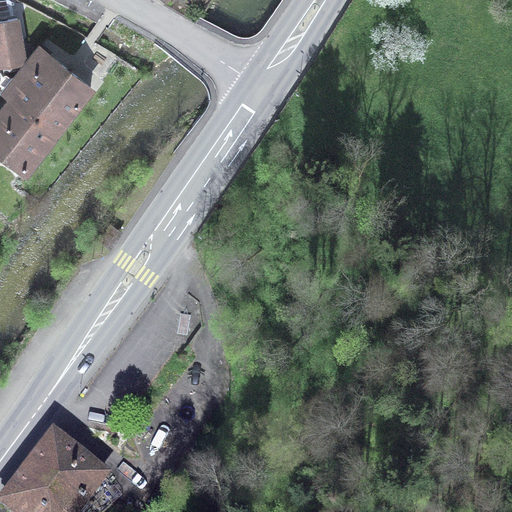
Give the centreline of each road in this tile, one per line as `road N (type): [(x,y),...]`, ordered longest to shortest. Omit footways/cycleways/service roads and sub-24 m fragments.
road 1 (primary): [(266,83),(0,461)]
road 2 (residential): [(233,66),(121,0)]
